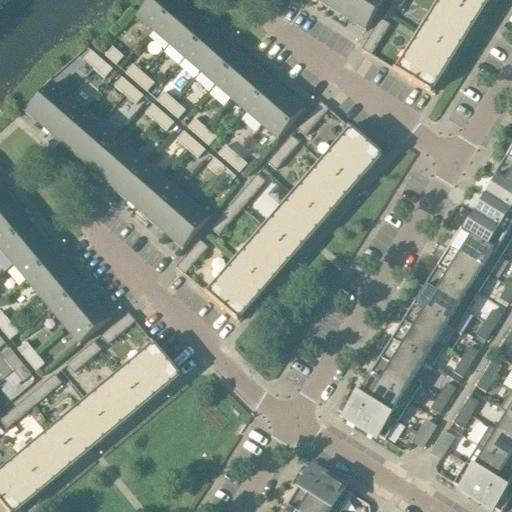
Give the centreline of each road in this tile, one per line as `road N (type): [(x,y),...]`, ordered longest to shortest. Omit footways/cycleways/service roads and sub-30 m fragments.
road 1 (residential): [(292,422),(454,159)]
road 2 (residential): [(292,422),(148,288)]
road 3 (residential): [(436,511),(292,422)]
road 4 (residential): [(454,159),(337,74)]
